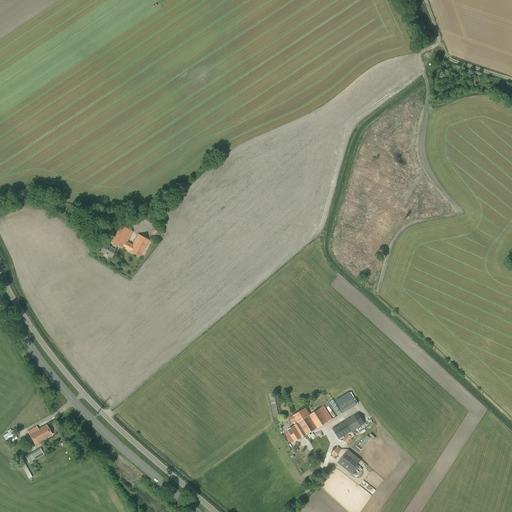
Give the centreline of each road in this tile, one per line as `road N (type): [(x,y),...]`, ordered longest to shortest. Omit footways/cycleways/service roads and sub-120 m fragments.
road 1 (unclassified): [(213,511),(105,417),(49,353),(0,270)]
road 2 (primary): [(194,511),(57,383),(0,297)]
